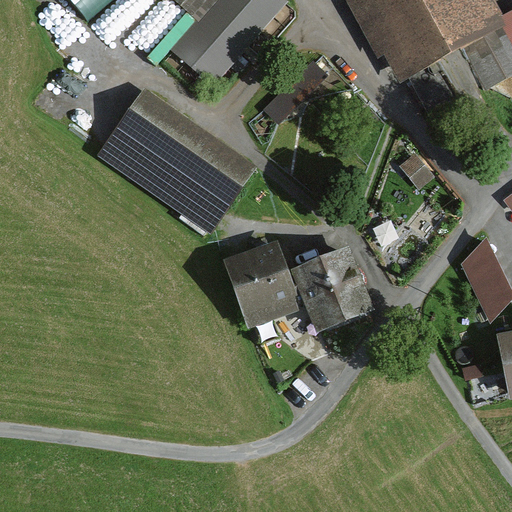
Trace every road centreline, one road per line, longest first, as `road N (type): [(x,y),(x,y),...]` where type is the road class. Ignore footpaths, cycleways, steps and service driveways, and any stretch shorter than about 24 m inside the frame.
road 1 (unclassified): [(398,307),(298,428),(260,449),(214,454),(0,427)]
road 2 (unclassified): [(511,472),(398,307)]
road 3 (unclassified): [(511,177),(398,307)]
